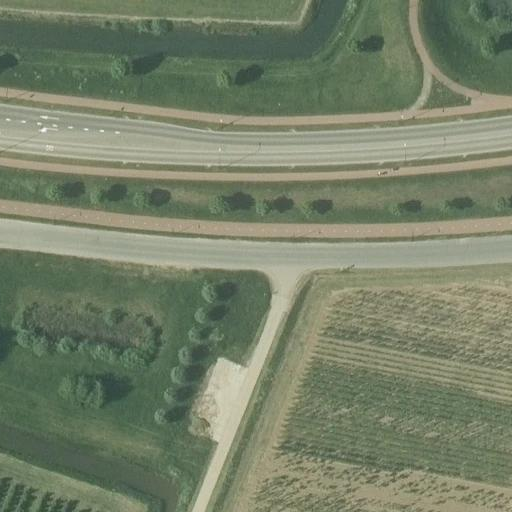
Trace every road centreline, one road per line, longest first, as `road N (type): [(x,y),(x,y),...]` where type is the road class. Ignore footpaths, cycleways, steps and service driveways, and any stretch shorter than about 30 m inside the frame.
road 1 (tertiary): [(511,125),(318,141),(206,140),(0,111)]
road 2 (tertiary): [(0,143),(319,160),(511,143)]
road 3 (unclassified): [(0,234),(299,259)]
road 4 (unclassified): [(199,511),(299,259)]
